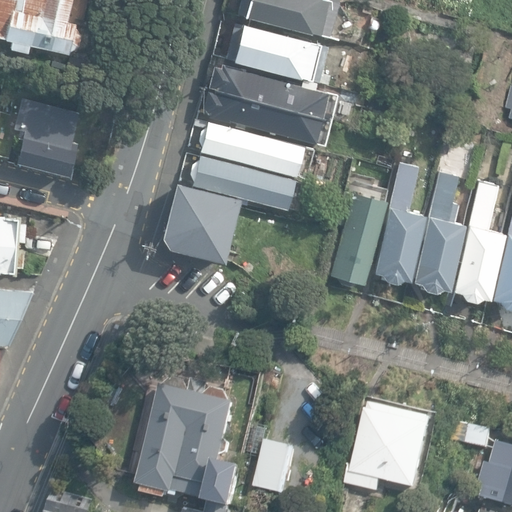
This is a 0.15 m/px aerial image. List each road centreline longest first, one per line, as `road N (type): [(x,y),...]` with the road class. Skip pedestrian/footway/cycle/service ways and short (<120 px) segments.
road 1 (tertiary): [(122,207),(10,460)]
road 2 (tertiary): [(187,0),(122,207)]
road 3 (residential): [(0,176),(122,207)]
